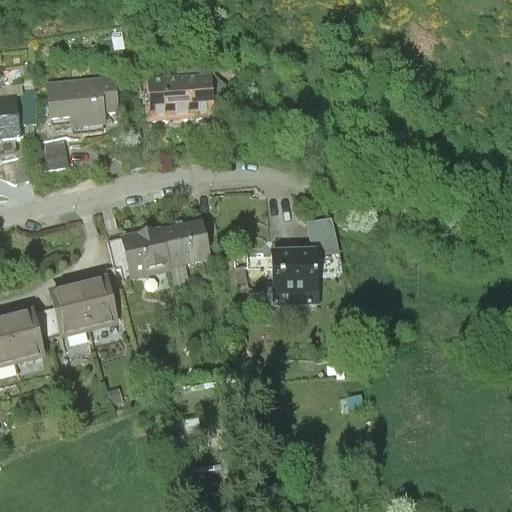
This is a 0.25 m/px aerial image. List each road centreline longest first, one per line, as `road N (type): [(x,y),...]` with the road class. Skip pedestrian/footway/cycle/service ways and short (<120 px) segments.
road 1 (residential): [(0,215),(224,171),(256,170),(375,195)]
road 2 (track): [(511,204),(450,206),(375,195)]
